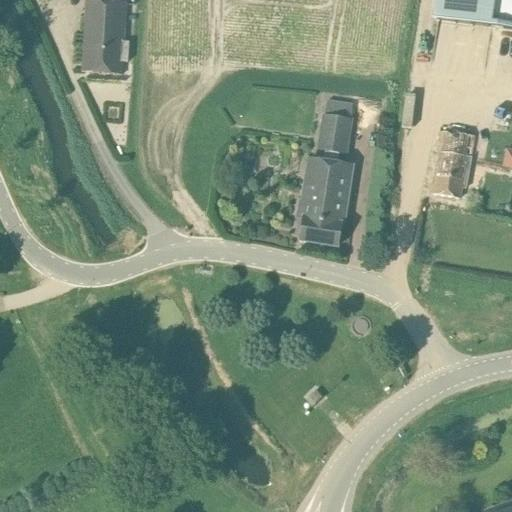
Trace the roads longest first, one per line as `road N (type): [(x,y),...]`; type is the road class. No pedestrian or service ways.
road 1 (unclassified): [(452,381),(388,291),(210,249),(94,278),(71,274),(28,248),(0,194)]
road 2 (tertiary): [(325,511),(354,453),(393,412),(452,381)]
